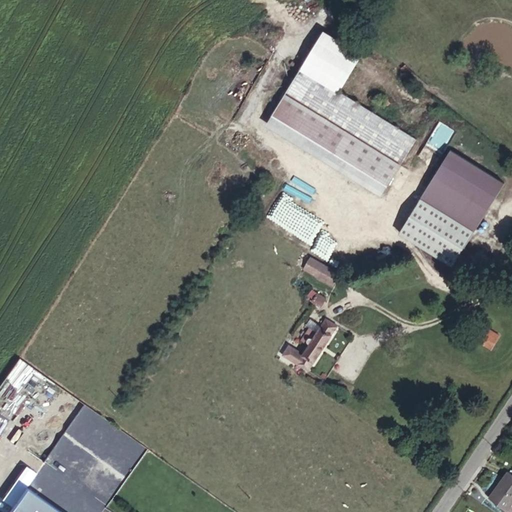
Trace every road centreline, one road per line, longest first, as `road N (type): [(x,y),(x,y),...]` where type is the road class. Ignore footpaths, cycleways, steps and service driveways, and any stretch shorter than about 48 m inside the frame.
road 1 (unknown): [(511,310),(440,293),(349,366)]
road 2 (unclassified): [(437,511),(511,402)]
